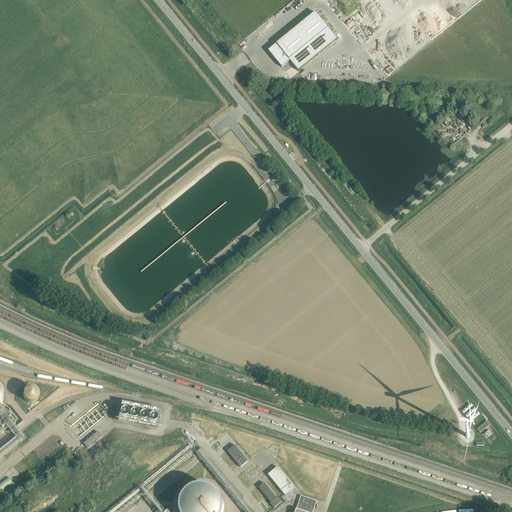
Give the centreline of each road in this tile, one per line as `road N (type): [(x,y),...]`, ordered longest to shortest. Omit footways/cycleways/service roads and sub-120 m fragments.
road 1 (tertiary): [(360,248),(157,0)]
road 2 (tertiary): [(511,434),(360,248)]
road 3 (unclassified): [(360,248),(511,128)]
